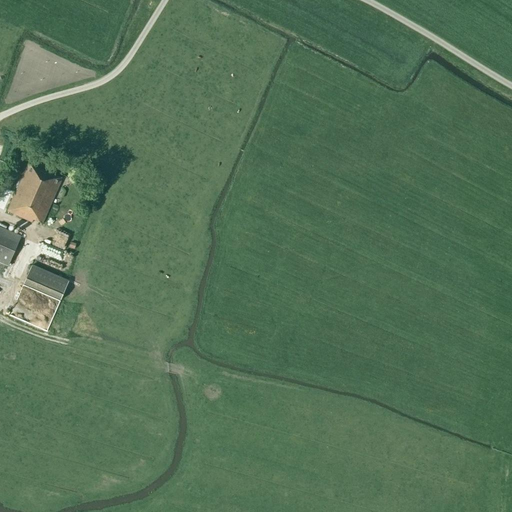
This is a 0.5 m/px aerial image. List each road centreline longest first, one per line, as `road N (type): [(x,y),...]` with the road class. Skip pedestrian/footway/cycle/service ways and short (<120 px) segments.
road 1 (unclassified): [(165,0),(108,77),(0,116)]
road 2 (unclassified): [(511,86),(365,0)]
